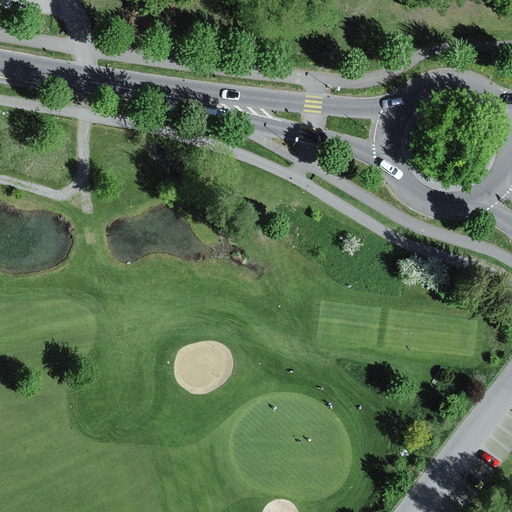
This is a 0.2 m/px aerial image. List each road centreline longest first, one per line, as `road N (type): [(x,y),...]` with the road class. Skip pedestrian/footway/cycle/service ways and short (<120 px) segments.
road 1 (primary): [(394,135),(0,64)]
road 2 (unclassified): [(511,384),(404,511)]
road 3 (track): [(0,178),(78,196),(83,114)]
road 4 (primary): [(394,135),(396,168),(415,195),(462,207),(492,193)]
road 5 (primary): [(506,121),(482,96),(452,88),(421,97),(394,135)]
